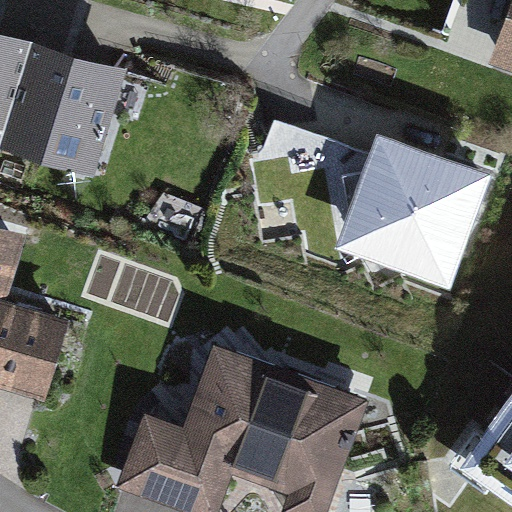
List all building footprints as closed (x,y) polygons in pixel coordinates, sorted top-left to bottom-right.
[(511,0),(455,0),(441,38),(511,65),(511,0)] [(128,67),(0,28),(0,144),(95,173),(128,67)] [(494,171),(376,129),(334,246),(452,288),(494,171)] [(28,229),(0,220),(0,386),(46,401),(71,317),(9,297),(28,229)] [(185,423),(144,408),(115,486),(185,511),(219,511),(233,473),(288,493),(281,511),(327,511),(370,396),(216,340),(185,423)] [(511,387),(458,466),(511,503),(511,387)]
